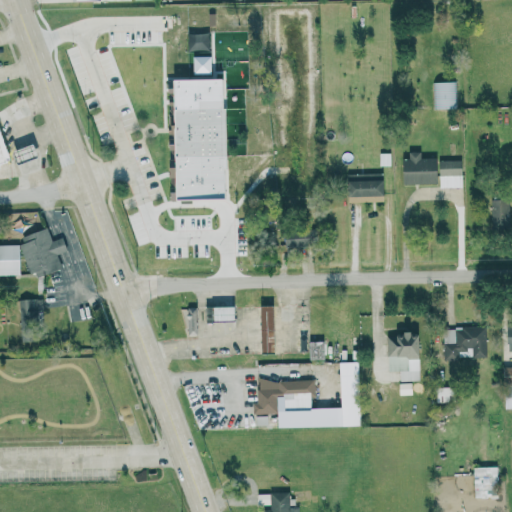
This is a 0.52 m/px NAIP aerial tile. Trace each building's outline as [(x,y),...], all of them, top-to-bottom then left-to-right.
[(207,56),(189,56),(189,73),(207,73),(207,56)] [(166,79),(168,200),(222,198),(219,78),(166,79)] [(432,109),(455,108),(454,81),(431,82),(432,109)] [(33,157),(28,143),(7,151),(13,165),(33,157)] [(417,158),(417,151),(406,152),(406,159),(397,159),(398,185),(434,184),(433,158),(417,158)] [(460,187),(459,159),(435,160),(436,188),(460,187)] [(379,201),(378,172),(343,174),(344,202),(379,201)] [(487,199),(488,230),(506,229),(506,199),(487,199)] [(0,274),(19,274),(27,273),(43,273),(58,269),(58,266),(55,254),(63,251),(59,238),(49,241),(45,228),(20,235),(20,244),(0,244),(0,274)] [(280,249),(304,248),(303,230),(279,230),(280,249)] [(17,323),(40,322),(39,298),(16,299),(17,323)] [(207,322),(230,321),(229,306),(206,307),(207,322)] [(255,306),(256,353),(270,353),(269,306),(255,306)] [(441,328),(442,362),(456,362),(456,351),(469,350),(469,358),(483,357),(483,327),(441,328)] [(416,380),(414,333),(384,334),(385,371),(397,371),(397,381),(416,380)] [(324,358),(323,341),(305,342),(306,359),(324,358)] [(501,408),(511,408),(511,366),(500,367),(501,408)] [(311,378),(255,381),(256,402),(250,402),(251,414),(275,412),(274,398),(280,398),(280,412),(308,410),(308,397),(312,397),(311,378)] [(410,394),(409,382),(397,382),(397,394),(410,394)] [(470,466),(471,496),(496,495),(495,465),(470,466)] [(260,511),(295,511),(296,506),(286,506),(286,492),(254,492),(255,506),(260,505),(260,511)]
